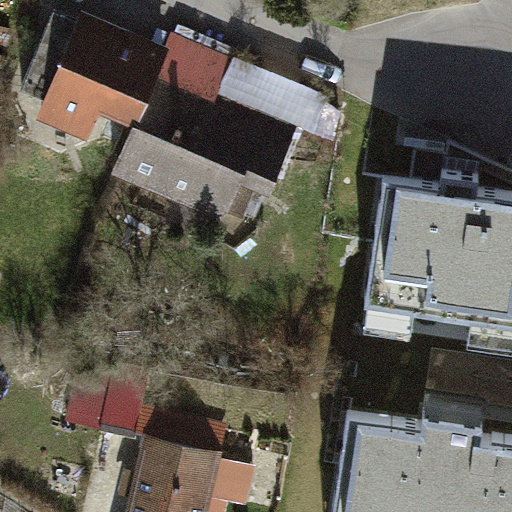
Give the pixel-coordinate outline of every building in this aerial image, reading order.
[(159,60),(84,27),(47,112),(122,144),(159,60)] [(153,81),(119,175),(214,209),(228,170),(263,183),(282,128),(153,81)] [(511,173),(400,158),(388,242),(431,248),(428,268),(511,279),(511,173)] [(511,511),(511,420),(361,397),(346,494),(464,511),(511,511)] [(129,511),(140,431),(114,428),(103,511),(129,511)] [(208,511),(220,458),(153,443),(137,511),(208,511)]
